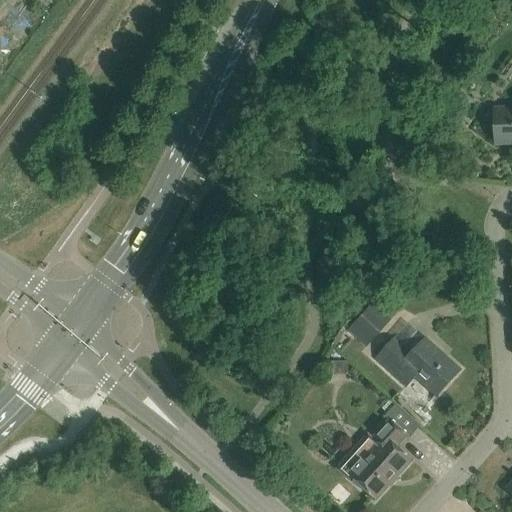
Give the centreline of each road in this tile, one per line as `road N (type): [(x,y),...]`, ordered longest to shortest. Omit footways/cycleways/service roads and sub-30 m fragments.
road 1 (tertiary): [(81,323),(178,172),(263,0)]
road 2 (residential): [(511,192),(501,192),(499,426),(425,511)]
road 3 (tertiary): [(268,511),(154,408)]
